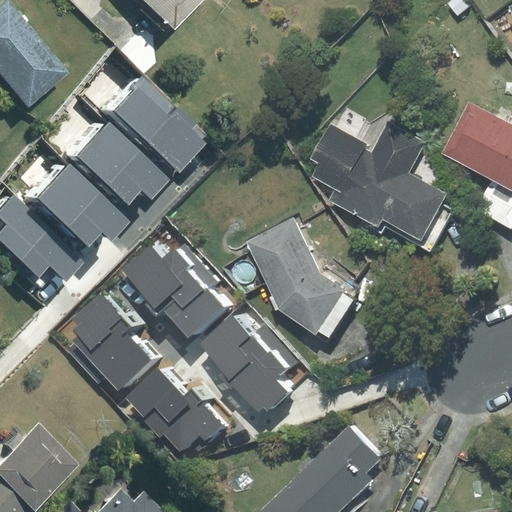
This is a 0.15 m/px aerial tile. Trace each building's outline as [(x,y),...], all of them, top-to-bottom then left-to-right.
[(1,0),(0,1),(0,83),(21,108),(63,72),(1,0)] [(132,0),(164,32),(197,0),(132,0)] [(63,216),(128,130),(84,97),(5,202),(46,233),(60,214),(63,216)] [(481,211),(511,225),(511,120),(473,102),(448,153),(497,177),(481,211)] [(383,144),(337,122),(320,158),(327,162),(321,174),(345,186),(337,202),(389,226),(393,219),(437,239),(458,193),(421,175),(436,143),(393,123),(383,144)] [(301,217),(253,242),(286,311),(328,337),(331,332),(341,338),(362,300),(330,273),(301,217)] [(242,310),(188,302),(173,409),(227,417),(242,310)] [(0,511),(26,511),(74,464),(31,422),(0,454),(0,511)] [(377,472),(390,460),(357,424),(267,509),(270,511),(344,511),(381,477),(377,472)] [(159,511),(140,492),(130,501),(117,488),(91,511),(159,511)]
